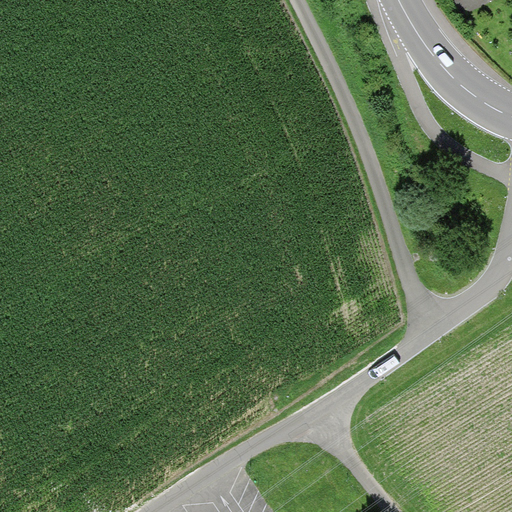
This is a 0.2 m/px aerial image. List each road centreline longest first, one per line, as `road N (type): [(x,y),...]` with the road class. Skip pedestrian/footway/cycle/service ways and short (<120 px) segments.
road 1 (unclassified): [(511,257),(493,285),(311,421),(158,511)]
road 2 (tertiary): [(399,0),(436,65),(511,117)]
road 3 (track): [(311,421),(391,511)]
